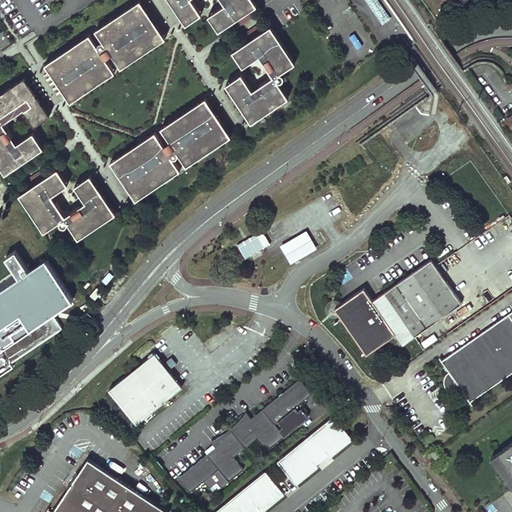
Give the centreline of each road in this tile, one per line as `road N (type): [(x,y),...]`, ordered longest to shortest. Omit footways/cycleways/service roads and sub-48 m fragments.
road 1 (tertiary): [(162,261),(200,225),(451,45),(511,27)]
road 2 (residential): [(235,297),(277,307),(326,344),(447,511)]
road 3 (residential): [(68,377),(166,310),(235,297)]
road 4 (tertiary): [(68,377),(162,261)]
road 5 (unknown): [(383,424),(280,511)]
